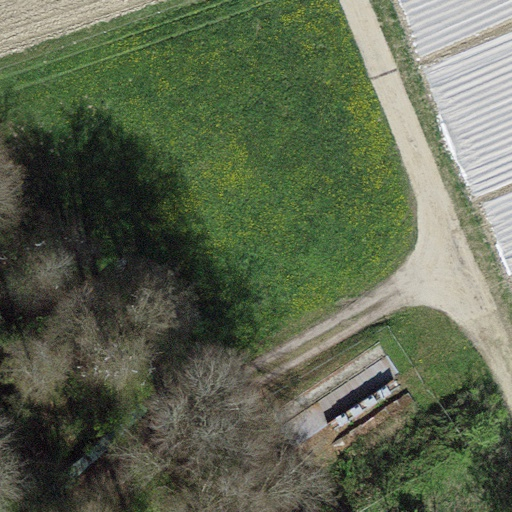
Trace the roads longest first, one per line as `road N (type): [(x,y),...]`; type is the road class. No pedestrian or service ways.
road 1 (track): [(460,260),(270,384),(124,511)]
road 2 (track): [(353,0),(460,260)]
